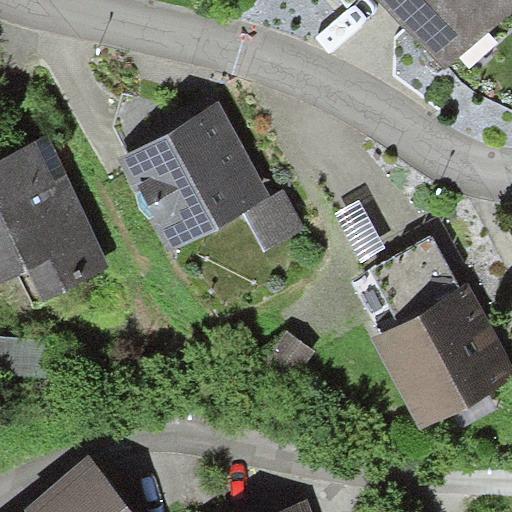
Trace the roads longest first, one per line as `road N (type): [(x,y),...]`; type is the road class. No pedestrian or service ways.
road 1 (residential): [(0,495),(112,430),(186,433),(403,476),(511,484)]
road 2 (residential): [(511,170),(491,173),(424,147),(328,77),(69,0)]
